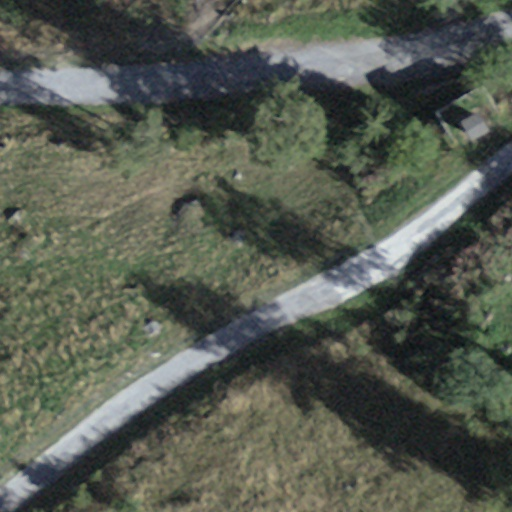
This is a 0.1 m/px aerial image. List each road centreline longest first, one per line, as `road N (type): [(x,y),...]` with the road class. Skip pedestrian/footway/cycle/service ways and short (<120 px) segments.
road 1 (unclassified): [(511,153),(363,259),(202,347),(0,501)]
road 2 (unclassified): [(511,26),(406,57),(0,80)]
